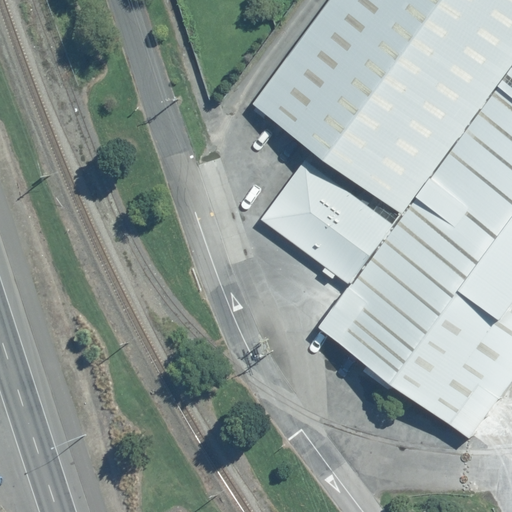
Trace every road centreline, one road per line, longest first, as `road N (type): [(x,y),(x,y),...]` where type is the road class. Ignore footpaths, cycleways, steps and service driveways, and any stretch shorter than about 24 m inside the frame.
road 1 (residential): [(362,511),(253,359),(197,222),(124,0)]
road 2 (primary): [(0,324),(58,511)]
